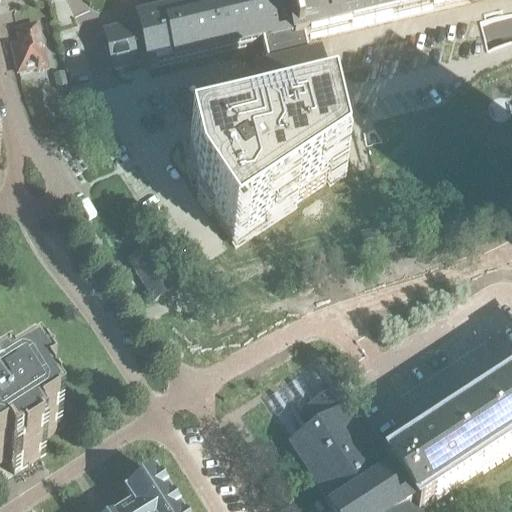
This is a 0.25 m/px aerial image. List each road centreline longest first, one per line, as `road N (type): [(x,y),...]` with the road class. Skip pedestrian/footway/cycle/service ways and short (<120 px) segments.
road 1 (residential): [(19,204),(41,250),(156,417)]
road 2 (residential): [(187,395),(63,199)]
road 3 (residential): [(342,326),(361,306),(511,257)]
road 4 (residential): [(187,395),(287,337),(321,324),(342,326)]
road 5 (residential): [(13,511),(156,417)]
road 6 (residential): [(263,511),(187,395)]
